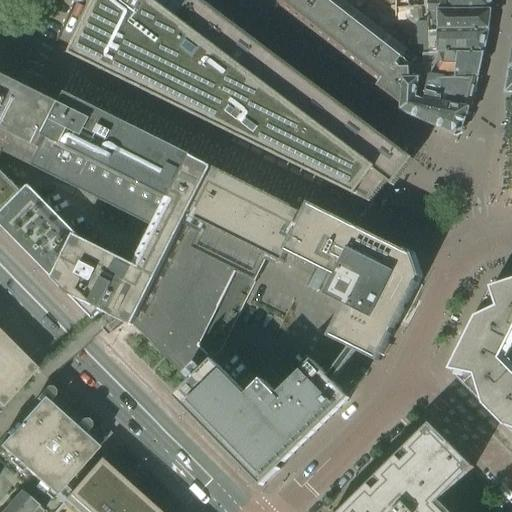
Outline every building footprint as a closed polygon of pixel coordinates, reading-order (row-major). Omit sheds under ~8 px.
[(416,161),(202,0),(100,0),(73,57),(371,204),(388,182),(395,188),(416,161)] [(418,59),(416,57),(407,69),(403,69),(397,65),(408,52),(343,0),(272,0),(277,12),(385,97),(384,98),(401,111),(403,98),(404,79),(411,79),(410,69),(412,66),(418,59)] [(371,0),(372,6),(384,4),(384,17),(397,17),(397,0),(371,0)] [(449,0),(450,11),(492,10),(492,0),(449,0)] [(422,7),(398,9),(398,20),(422,18),(422,7)] [(489,30),(492,10),(450,11),(439,11),(439,31),(489,30)] [(418,54),(423,54),(428,54),(427,22),(417,22),(418,54)] [(439,31),(439,53),(484,54),(489,30),(439,31)] [(410,69),(411,79),(421,79),(430,78),(479,78),(484,54),(439,53),(428,54),(423,54),(423,66),(412,66),(410,69)] [(0,150),(3,152),(32,166),(61,108),(0,78),(0,150)] [(441,102),(470,108),(479,78),(430,78),(428,90),(443,93),(441,102)] [(462,130),(470,108),(441,102),(443,93),(428,90),(426,99),(426,101),(419,98),(421,79),(411,79),(404,79),(403,98),(401,111),(454,134),(462,130)] [(61,108),(32,166),(154,228),(157,229),(192,158),(192,157),(67,95),(61,108)] [(0,213),(0,214),(22,193),(0,170),(0,157),(3,152),(0,150),(0,213)] [(0,225),(49,275),(93,321),(104,312),(135,326),(213,169),(192,158),(157,229),(154,228),(136,266),(76,236),(28,187),(22,193),(0,214),(0,225)] [(215,360),(214,359),(222,351),(255,283),(257,283),(269,258),(282,264),(283,262),(287,254),(336,279),(328,297),(345,306),(329,338),(379,363),(421,278),(414,256),(310,204),(304,215),(293,209),(294,208),(213,168),(213,169),(135,326),(191,383),(214,361),(215,360)] [(511,281),(492,288),(450,371),(511,433),(511,281)] [(0,511),(42,511),(41,511),(54,497),(53,497),(97,449),(105,439),(46,380),(0,334),(0,408),(1,409),(7,402),(7,411),(0,418),(0,511)] [(248,396),(214,361),(191,383),(175,398),(262,487),(351,400),(313,362),(278,396),(263,381),(248,396)] [(451,511),(441,501),(474,468),(431,424),(341,511),(451,511)] [(158,511),(151,506),(148,509),(95,463),(103,455),(97,449),(54,497),(41,511),(42,511),(158,511)]
